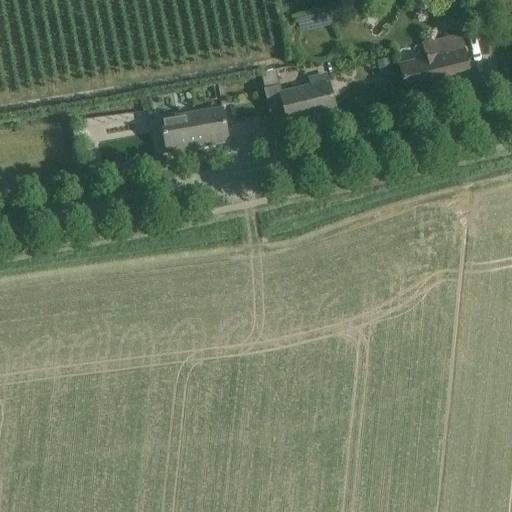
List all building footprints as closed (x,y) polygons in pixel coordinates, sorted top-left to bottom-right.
[(449,0),(450,2),(452,2),(458,29),(473,25),(467,0),(449,0)] [(400,68),(403,80),(408,99),(471,84),(460,38),(423,47),(425,53),(423,53),(425,59),(413,62),(414,65),(400,68)] [(277,74),(261,78),(264,91),(280,88),(277,74)] [(310,80),(312,88),(282,95),(280,88),(264,91),(270,115),(284,111),(289,129),(337,117),(327,76),(310,80)] [(161,122),(164,135),(167,155),(228,144),(222,111),(161,122)]
